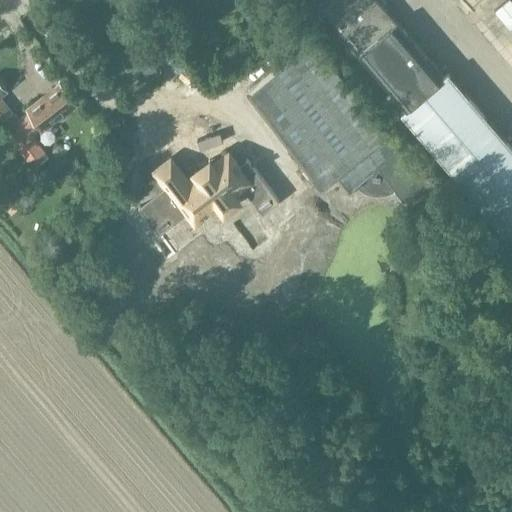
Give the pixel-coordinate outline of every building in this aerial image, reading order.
[(325,0),(316,8),(344,41),(406,114),(401,118),(511,248),(511,156),(446,79),(444,81),(373,0),(325,0)] [(303,49),(247,93),(303,166),(304,167),(319,186),(334,175),(346,189),(354,182),(358,186),(364,189),(369,191),(375,192),(381,192),(387,191),(393,189),(400,198),(419,184),(379,132),(310,43),(303,49)] [(0,124),(14,114),(0,96),(0,94),(8,89),(0,78),(0,124)] [(15,113),(14,114),(0,124),(33,167),(48,155),(30,134),(41,125),(44,128),(76,103),(59,82),(27,107),(30,110),(19,119),(15,113)] [(142,212),(153,226),(168,214),(170,217),(198,197),(209,213),(220,205),(223,210),(238,198),(235,194),(243,188),(254,202),(271,190),(248,159),(238,166),(229,155),(214,166),(213,164),(198,176),(199,177),(190,184),(172,160),(156,172),(170,191),(142,212)] [(14,197),(5,204),(13,215),(22,208),(14,197)]
